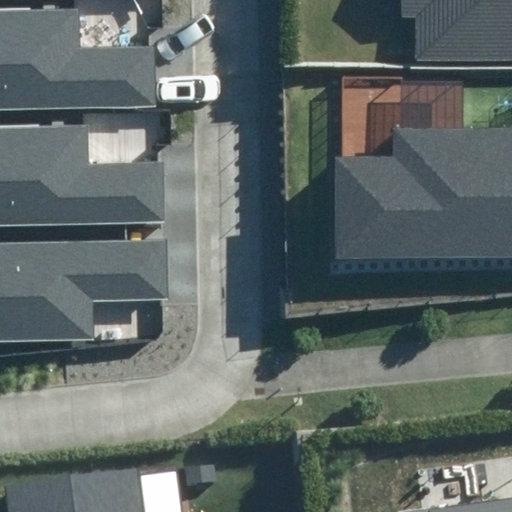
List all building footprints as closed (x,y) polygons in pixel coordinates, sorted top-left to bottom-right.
[(0,0),(0,91),(154,89),(153,31),(79,32),(78,0),(0,0)] [(511,0),(403,0),(404,14),(414,14),(414,56),(511,56),(511,0)] [(0,211),(165,209),(164,150),(90,152),(90,113),(0,115),(0,211)] [(391,155),(336,155),(336,257),(511,256),(511,124),(391,125),(391,155)] [(162,286),(161,227),(0,229),(0,326),(89,325),(88,287),(162,286)] [(0,487),(3,511),(137,511),(131,468),(0,484),(0,487)] [(432,511),(511,511),(511,500),(433,511),(432,511)]
